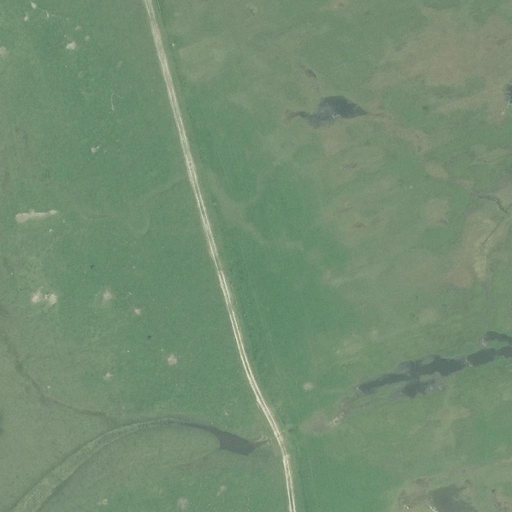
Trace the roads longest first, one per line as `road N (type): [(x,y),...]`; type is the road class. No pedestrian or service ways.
road 1 (track): [(144,0),(244,364),(281,442),(291,511)]
road 2 (track): [(21,511),(62,468),(119,432),(174,423),(246,451),(281,442)]
